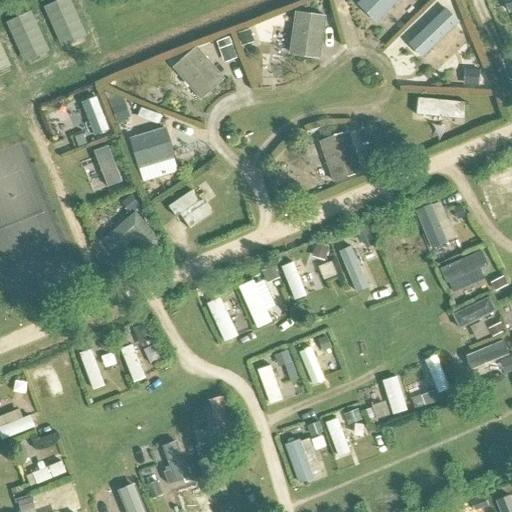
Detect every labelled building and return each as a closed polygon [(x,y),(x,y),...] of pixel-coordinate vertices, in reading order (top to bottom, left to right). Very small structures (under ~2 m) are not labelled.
[(361,0),(357,5),(377,24),(399,0),(361,0)] [(409,45),(423,59),(459,24),(446,9),(409,45)] [(295,13),(289,55),(321,59),(326,17),(295,13)] [(251,30),(237,34),(241,47),(255,43),(251,30)] [(218,42),(216,43),(224,64),(238,59),(229,38),(227,39),(226,36),(217,40),(218,42)] [(197,47),(173,68),(201,101),(226,80),(197,47)] [(464,70),(463,87),(479,88),(480,71),(464,70)] [(97,98),(82,103),(94,134),(95,137),(108,132),(110,131),(97,98)] [(418,98),(416,115),(464,120),(466,103),(418,98)] [(112,108),(117,123),(131,118),(125,103),(112,108)] [(130,139),(139,169),(175,158),(166,128),(130,139)] [(349,132),(319,142),(333,183),(363,173),(349,132)] [(83,134),(75,138),(79,148),(87,145),(83,134)] [(108,147),(94,152),(108,187),(122,182),(108,147)] [(375,147),(361,152),(365,163),(379,158),(375,147)] [(485,177),(499,216),(511,211),(511,174),(509,168),(485,177)] [(192,191),(169,207),(176,218),(180,215),(190,230),(214,214),(206,203),(205,204),(202,206),(200,202),(192,191)] [(420,207),(435,245),(460,235),(444,197),(420,207)] [(461,205),(453,208),(458,220),(466,217),(461,205)] [(136,213),(102,241),(115,256),(134,240),(147,256),(162,243),(136,213)] [(387,237),(399,265),(411,260),(399,232),(387,237)] [(358,242),(344,247),(359,289),(373,284),(358,242)] [(312,257),(324,262),(329,248),(317,243),(312,257)] [(449,279),(495,261),(489,247),(443,264),(449,279)] [(297,257),(285,262),(299,297),(312,292),(297,257)] [(262,272),(267,284),(280,278),(275,267),(262,272)] [(491,284),(496,292),(508,285),(504,277),(491,284)] [(196,290),(199,297),(210,293),(208,286),(196,290)] [(465,325),(502,307),(495,292),(458,310),(465,325)] [(228,337),(240,331),(222,296),(210,301),(228,337)] [(489,329),(492,337),(505,332),(501,324),(489,329)] [(511,341),(509,333),(466,348),(472,367),(504,356),(509,370),(511,368),(511,341)] [(139,340),(126,344),(136,379),(149,375),(139,340)] [(317,382),(330,377),(316,343),(304,348),(317,382)] [(99,386),(111,381),(96,344),(84,349),(99,386)] [(293,346),(281,349),(289,378),(301,375),(293,346)] [(444,351),(432,354),(440,389),(453,386),(444,351)] [(262,366),(274,401),(288,396),(276,361),(262,366)] [(38,375),(48,404),(61,400),(59,393),(69,390),(61,368),(38,375)] [(398,411),(413,406),(402,372),(387,376),(398,411)] [(212,396),(224,438),(240,434),(229,391),(212,396)] [(412,398),(417,411),(425,408),(420,395),(412,398)] [(390,397),(376,402),(382,415),(395,410),(390,397)] [(40,424),(36,410),(27,413),(25,405),(0,412),(0,421),(4,435),(40,424)] [(355,437),(370,432),(362,406),(347,411),(355,437)] [(341,453),(354,449),(343,413),(331,417),(341,453)] [(305,480),(327,471),(311,433),(289,441),(305,480)] [(172,479),(189,478),(187,443),(170,444),(172,479)] [(30,470),(34,481),(71,469),(67,456),(45,463),(46,465),(30,470)] [(129,491),(117,496),(123,511),(151,511),(136,474),(124,479),(129,491)] [(183,488),(191,511),(218,511),(207,479),(183,488)] [(511,511),(511,491),(502,495),(507,511),(511,511)] [(0,509),(16,506),(13,493),(0,495),(0,509)] [(36,493),(23,497),(27,511),(32,511),(41,510),(36,493)] [(453,511),(477,511),(475,500),(452,506),(453,511)]
